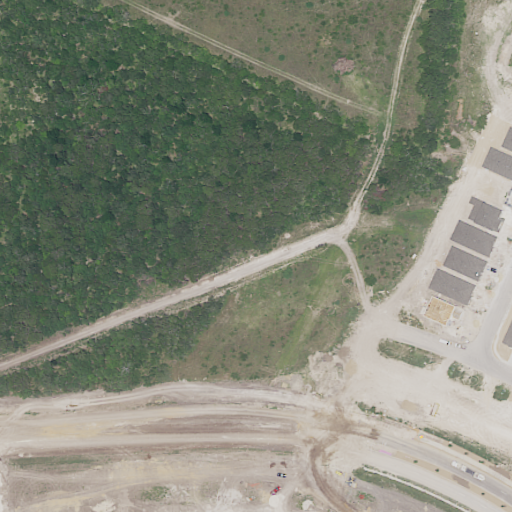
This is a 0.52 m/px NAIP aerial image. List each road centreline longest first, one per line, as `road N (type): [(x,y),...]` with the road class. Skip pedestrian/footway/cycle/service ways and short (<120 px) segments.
road 1 (residential): [(511,494),(438,455),(259,415),(0,432)]
road 2 (residential): [(511,374),(316,310),(0,310)]
road 3 (residential): [(0,451),(276,445),(413,473),(493,511)]
road 4 (residential): [(316,310),(325,260),(406,83)]
road 5 (residential): [(146,304),(149,238),(215,79)]
road 6 (residential): [(215,79),(62,7)]
road 7 (residential): [(0,147),(65,0)]
